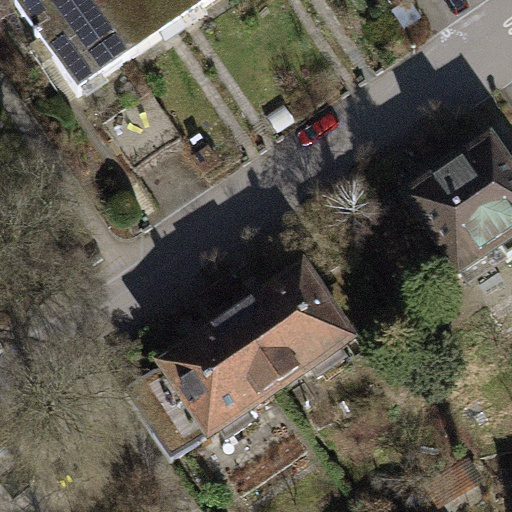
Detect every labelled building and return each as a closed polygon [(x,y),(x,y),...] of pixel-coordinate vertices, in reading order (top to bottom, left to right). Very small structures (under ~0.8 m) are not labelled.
[(60,0),(0,0),(0,27),(66,122),(120,85),(60,0)] [(140,0),(60,0),(120,85),(174,47),(140,0)] [(220,0),(140,0),(174,47),(228,10),(220,0)] [(220,0),(228,10),(242,0),(220,0)] [(105,141),(131,179),(170,151),(144,114),(105,141)] [(511,180),(493,152),(413,206),(461,276),(501,249),(511,265),(511,264),(511,180)] [(303,280),(233,327),(278,393),(313,369),(321,380),(347,362),(338,350),(382,321),(347,270),(312,293),(303,280)] [(233,327),(129,398),(173,463),(220,431),(228,442),(254,425),(246,414),(278,393),(233,327)]
